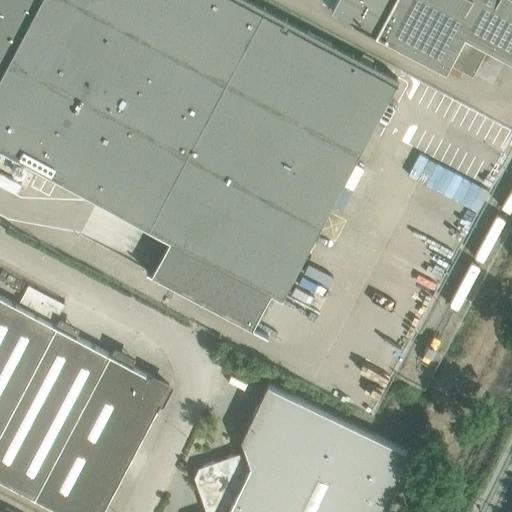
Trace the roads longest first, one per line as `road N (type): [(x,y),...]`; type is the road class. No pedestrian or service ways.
road 1 (unclassified): [(136,511),(188,406),(194,371),(183,344),(0,241)]
road 2 (unknown): [(285,0),(454,92),(511,85)]
